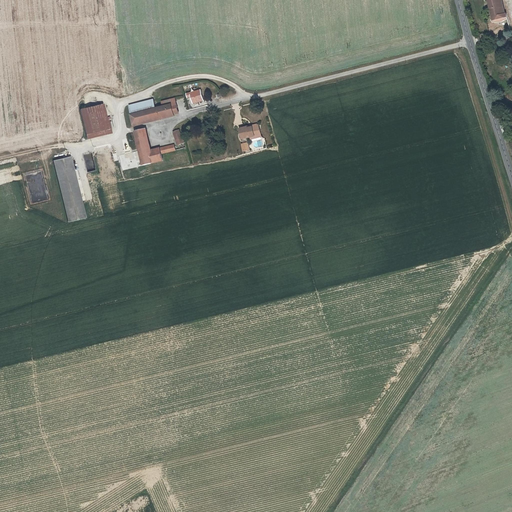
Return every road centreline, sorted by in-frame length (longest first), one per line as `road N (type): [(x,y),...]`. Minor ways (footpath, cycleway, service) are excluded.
road 1 (residential): [(72,146),(469,43)]
road 2 (secondary): [(511,181),(469,43)]
